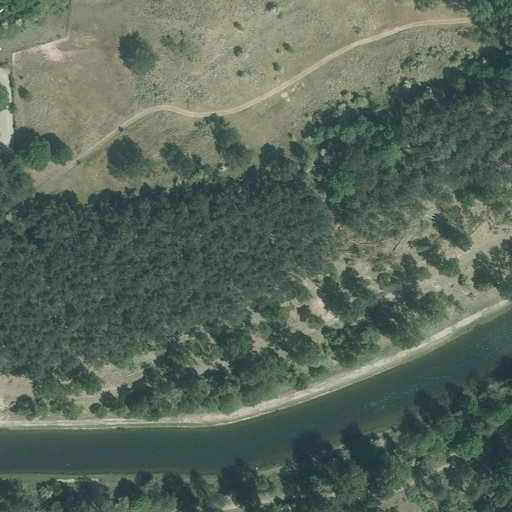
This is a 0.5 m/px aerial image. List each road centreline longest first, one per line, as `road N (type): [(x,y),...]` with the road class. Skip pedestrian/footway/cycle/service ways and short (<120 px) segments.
road 1 (track): [(511,235),(298,335),(182,377),(92,395),(0,388)]
road 2 (track): [(190,511),(316,494),(380,498),(511,422)]
